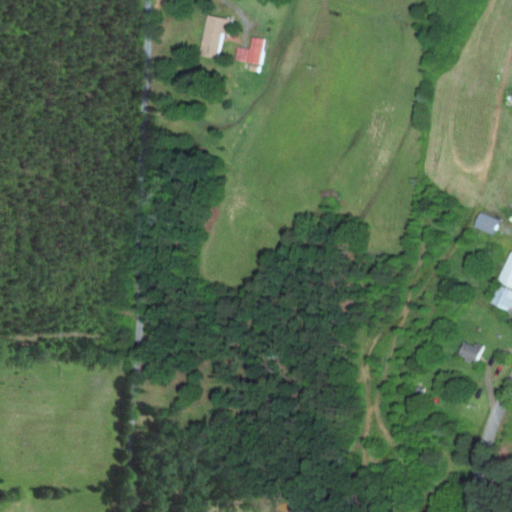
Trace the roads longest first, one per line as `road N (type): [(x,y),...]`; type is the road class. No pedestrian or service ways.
road 1 (residential): [(121,511),(144,0)]
road 2 (residential): [(480,511),(480,464),(511,380)]
